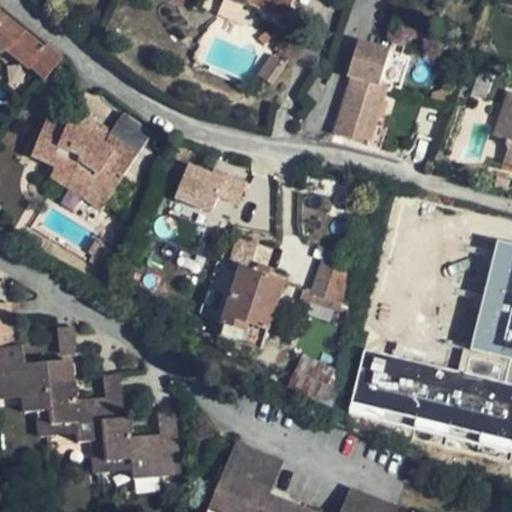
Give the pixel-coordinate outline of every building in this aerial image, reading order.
[(248,1),(290,19),(298,0),(233,0),(246,5),(248,1)] [(45,79),(63,57),(48,46),(45,50),(0,13),(0,51),(10,59),(13,54),(45,79)] [(383,75),(397,42),(367,28),(352,62),(357,64),(333,119),(366,133),(378,105),(389,78),(383,75)] [(409,47),(397,42),(383,75),(389,78),(395,80),(409,47)] [(505,159),(511,161),(511,98),(498,137),(511,142),(505,159)] [(422,99),(409,129),(431,139),(444,108),(422,99)] [(378,105),(366,133),(377,138),(389,110),(378,105)] [(111,132),(139,150),(149,129),(124,113),(111,132)] [(72,174),(109,198),(139,150),(111,132),(96,122),(89,134),(48,117),(35,151),(58,162),(75,169),(72,174)] [(101,210),(109,198),(72,174),(75,169),(58,162),(51,178),(101,210)] [(237,202),(245,180),(214,169),(212,172),(189,164),(176,199),(210,211),(216,195),(237,202)] [(313,186),(335,191),(338,180),(315,175),(313,186)] [(334,198),(335,191),(313,186),(311,193),(334,198)] [(511,239),(499,236),(472,349),(511,358),(511,239)] [(262,349),(267,333),(285,282),(264,275),(272,251),(237,239),(228,265),(240,269),(218,335),(262,349)] [(347,271),(322,262),(309,303),(337,312),(347,271)] [(285,282),(267,333),(284,338),(293,313),(296,313),(304,289),(285,282)] [(11,321),(9,299),(0,299),(0,329),(11,329),(11,321)] [(71,348),(70,326),(52,327),(54,354),(71,354),(71,348)] [(0,346),(13,346),(11,329),(0,329),(0,346)] [(0,389),(21,388),(23,413),(37,412),(37,416),(50,414),(48,382),(64,380),(63,368),(48,369),(48,363),(23,365),(22,351),(18,351),(18,346),(13,346),(0,346),(0,389)] [(511,383),(365,350),(350,416),(511,453),(511,383)] [(332,409),(336,390),(328,387),(334,371),(302,356),(288,387),(332,409)] [(120,401),(120,391),(118,371),(103,372),(105,401),(120,401)] [(76,446),(104,445),(102,419),(122,417),(120,401),(105,401),(96,401),(96,396),(74,397),(74,380),(64,380),(48,382),(50,414),(37,416),(39,435),(44,435),(53,434),(53,428),(74,427),(76,446)] [(158,440),(174,439),(171,409),(157,409),(158,440)] [(92,474),(99,473),(107,473),(106,463),(130,461),(131,479),(156,477),(155,458),(175,456),(174,439),(158,440),(150,440),(150,436),(129,437),(128,418),(122,417),(102,419),(104,445),(104,453),(91,454),(92,474)] [(398,511),(400,509),(352,489),(342,511),(308,511),(272,497),(284,461),(237,441),(234,450),(208,511),(398,511)]
